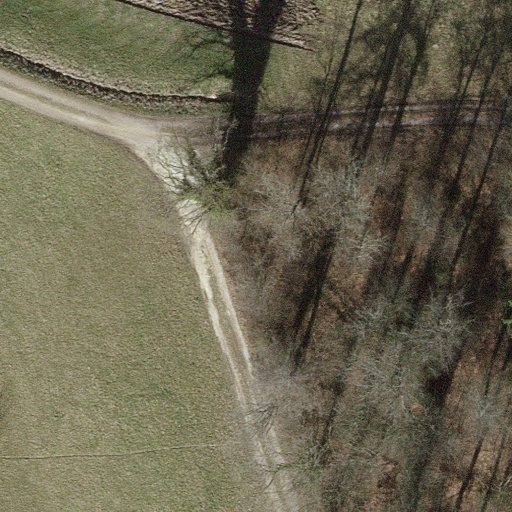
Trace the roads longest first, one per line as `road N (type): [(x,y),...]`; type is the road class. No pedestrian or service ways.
road 1 (track): [(294,511),(159,127),(0,73)]
road 2 (track): [(159,127),(386,112),(511,115)]
